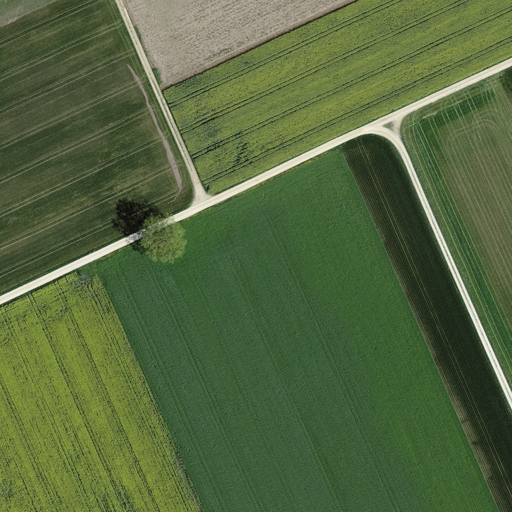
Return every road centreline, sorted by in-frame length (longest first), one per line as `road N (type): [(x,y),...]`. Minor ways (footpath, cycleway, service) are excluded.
road 1 (track): [(0,298),(386,120)]
road 2 (track): [(511,404),(386,120)]
road 3 (track): [(202,203),(116,0)]
road 4 (track): [(386,120),(511,61)]
